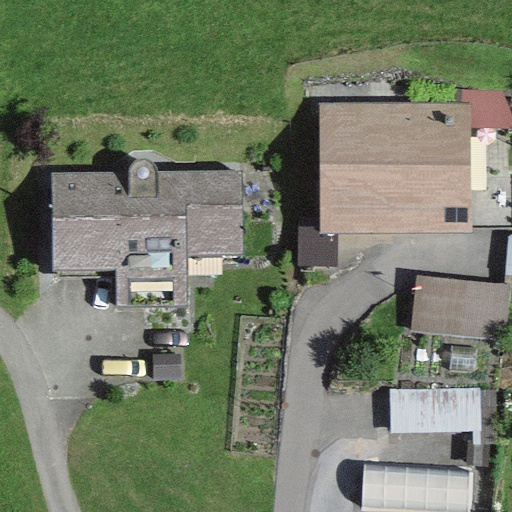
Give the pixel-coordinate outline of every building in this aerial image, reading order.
[(330,119),(331,226),(374,225),(374,218),(511,216),(511,178),(455,179),(455,119),(330,119)] [(128,178),(54,179),(55,273),(143,273),(143,311),(187,310),(187,258),(240,257),(239,177),(158,178),(155,169),(145,164),(132,168),(128,178)] [(417,331),(511,334),(511,331),(511,276),(419,274),(417,331)] [(486,430),(487,383),(397,382),(396,429),(486,430)] [(370,458),(369,505),(478,507),(479,460),(370,458)]
